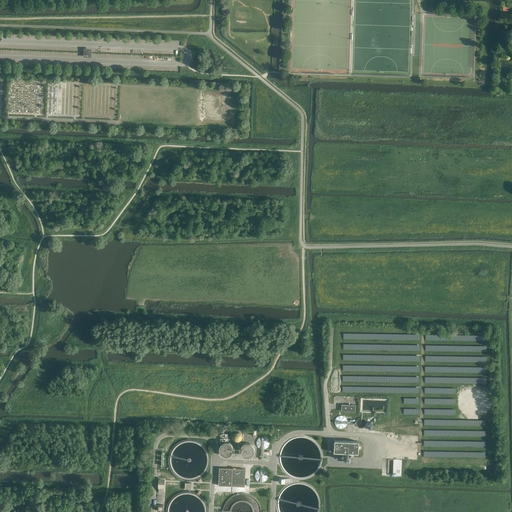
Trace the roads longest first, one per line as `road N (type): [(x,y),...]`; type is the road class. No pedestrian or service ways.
road 1 (unknown): [(0,18),(213,16),(214,36),(303,110),(304,240),(321,247)]
road 2 (residential): [(0,57),(178,65),(189,56),(183,49),(0,41)]
